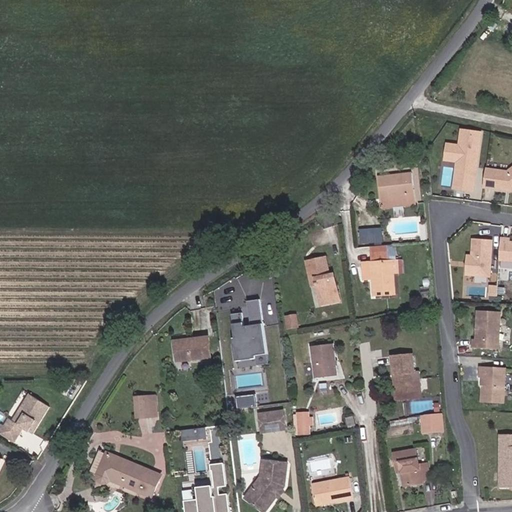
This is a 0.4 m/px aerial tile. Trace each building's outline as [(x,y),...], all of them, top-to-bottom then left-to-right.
[(475,179),(481,133),(462,131),(460,146),(448,145),(446,160),(458,161),(457,170),(467,171),(467,178),(475,179)] [(511,171),(511,172),(487,169),(484,188),(506,190),(506,189),(511,189),(510,191),(511,191),(511,171)] [(474,191),(475,179),(467,178),(467,171),(457,170),(454,188),(474,191)] [(416,204),(413,173),(379,177),(382,200),(403,197),(404,206),(416,204)] [(404,206),(403,197),(382,200),(383,208),(404,206)] [(373,243),(373,230),(361,231),(361,243),(373,243)] [(511,242),(510,242),(510,239),(501,238),(500,259),(511,259),(511,242)] [(490,277),(493,240),(474,239),(472,256),(467,256),(466,275),(490,277)] [(394,273),(393,261),(389,262),(388,246),(371,247),(372,263),(363,263),(364,279),(373,279),(374,295),(395,294),(394,273)] [(340,301),(335,274),(330,275),(327,258),(307,262),(311,279),(316,278),(317,285),(322,305),(340,301)] [(497,296),(498,285),(489,285),(489,295),(497,296)] [(268,355),(261,300),(248,302),(252,328),(245,329),(243,314),(233,315),(237,345),(235,346),(237,362),(257,359),(257,356),(268,355)] [(499,349),(501,312),(478,311),(477,339),(474,339),(473,348),(499,349)] [(299,327),(297,315),(286,317),(288,329),(299,327)] [(211,357),(209,337),(175,342),(178,362),(211,357)] [(337,374),(334,346),(313,348),(316,377),(337,374)] [(269,365),(268,355),(257,356),(257,359),(258,367),(269,365)] [(421,396),(419,371),(415,371),(413,355),(393,357),(394,374),(398,374),(400,391),(396,392),(397,399),(421,396)] [(504,402),(506,369),(481,368),(481,376),(484,376),(483,401),(504,402)] [(41,423),(51,407),(30,394),(14,421),(10,419),(8,422),(9,423),(7,427),(20,435),(25,429),(30,432),(37,421),(41,423)] [(158,416),(156,396),(146,397),(147,417),(158,416)] [(257,396),(240,398),(241,408),(258,406),(257,396)] [(147,417),(146,397),(136,398),(138,418),(147,417)] [(287,430),(284,411),(260,414),(262,433),(287,430)] [(309,418),(309,414),(299,414),(299,429),(309,428),(309,424),(309,418)] [(444,431),(443,414),(424,416),(426,433),(444,431)] [(34,434),(41,423),(37,421),(30,432),(34,434)] [(185,440),(209,437),(208,426),(183,430),(185,440)] [(511,487),(511,435),(500,435),(500,488),(511,487)] [(153,497),(162,475),(108,453),(108,454),(100,450),(91,471),(99,475),(98,478),(99,480),(101,482),(103,483),(106,484),(107,484),(110,482),(111,480),(153,497)] [(430,479),(428,464),(420,465),(419,459),(418,459),(417,450),(395,453),(397,466),(402,466),(403,472),(405,486),(419,483),(418,480),(423,479),(423,480),(430,479)] [(283,490),(285,486),(288,464),(264,461),(262,476),(246,498),(264,511),(266,511),(277,497),(283,490)] [(229,511),(227,493),(219,494),(219,487),(227,486),(224,462),(208,464),(211,483),(195,485),(197,498),(183,499),(184,511),(229,511)] [(355,499),(351,477),(313,484),(317,506),(355,499)]
